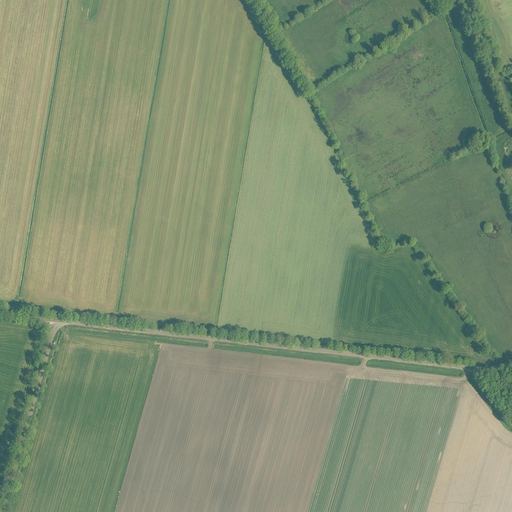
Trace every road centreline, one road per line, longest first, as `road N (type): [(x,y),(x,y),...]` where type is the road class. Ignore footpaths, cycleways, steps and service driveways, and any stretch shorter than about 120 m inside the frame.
road 1 (unclassified): [(63,321),(467,368),(511,362)]
road 2 (unclassified): [(1,511),(50,336)]
